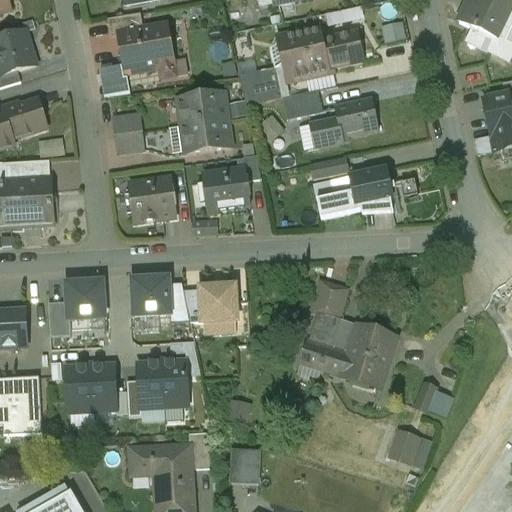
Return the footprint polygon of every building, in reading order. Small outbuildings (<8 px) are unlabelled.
[(0,0),(0,17),(12,15),(8,0),(0,0)] [(271,0),(273,8),(313,0),(271,0)] [(511,0),(471,0),(460,26),(473,32),(467,45),(492,57),(509,20),(511,13),(511,0)] [(141,17),(108,23),(111,40),(119,39),(118,37),(144,32),(141,17)] [(511,59),(511,21),(509,20),(492,57),(509,65),(511,59)] [(386,28),(390,46),(409,42),(405,23),(386,28)] [(144,32),(118,37),(119,39),(125,74),(139,71),(139,70),(143,69),(144,74),(159,71),(161,83),(177,80),(168,28),(144,32)] [(319,30),(277,40),(277,42),(283,41),(293,85),(335,76),(334,72),(364,65),(358,35),(322,42),(319,30)] [(26,35),(0,43),(0,80),(18,75),(36,69),(26,35)] [(277,40),(271,51),(275,71),(267,73),(268,78),(270,87),(287,84),(288,87),(293,85),(283,41),(277,42),(277,40)] [(0,80),(0,92),(21,86),(18,75),(0,80)] [(268,78),(240,83),(246,109),(283,102),(290,100),(288,87),(287,84),(270,87),(268,78)] [(511,91),(482,97),(494,154),(511,149),(511,91)] [(290,100),(283,102),(288,123),(323,116),(319,94),(290,100)] [(205,100),(198,101),(196,101),(196,102),(180,104),(183,130),(227,124),(223,98),(207,100),(205,100)] [(18,106),(0,111),(0,154),(15,150),(13,144),(47,134),(38,104),(19,110),(18,106)] [(372,104),(336,112),(340,128),(316,133),(320,151),(348,144),(347,140),(378,133),(372,104)] [(139,119),(115,122),(117,139),(141,136),(139,119)] [(277,139),(285,134),(277,120),(269,124),(277,139)] [(227,124),(183,130),(187,157),(203,155),(205,155),(205,154),(212,153),(212,154),(214,154),(214,153),(231,151),(227,124)] [(141,136),(117,139),(119,156),(143,153),(141,136)] [(65,141),(43,144),(45,157),(67,155),(65,141)] [(257,160),(244,162),(244,163),(238,163),(239,174),(245,173),(247,186),(248,185),(262,184),(257,160)] [(346,161),(310,168),(314,183),(349,176),(346,161)] [(50,165),(3,168),(4,187),(51,184),(50,165)] [(353,197),(318,204),(322,223),(364,214),(363,209),(393,203),(387,172),(350,180),(353,197)] [(239,174),(203,179),(208,218),(219,216),(219,217),(221,216),(227,215),(229,215),(250,212),(249,200),(250,200),(250,198),(249,198),(248,188),(248,187),(248,185),(247,186),(245,173),(239,174)] [(172,183),(129,189),(135,228),(145,226),(146,227),(147,226),(147,225),(153,225),(155,225),(177,222),(175,209),(176,209),(176,207),(175,207),(174,197),(174,196),(173,196),(172,183)] [(4,187),(0,186),(0,232),(55,230),(52,184),(51,184),(4,187)] [(171,281),(132,283),(134,323),(173,320),(171,281)] [(107,282),(68,285),(70,324),(109,322),(107,282)] [(347,293),(322,285),(313,314),(338,322),(347,293)] [(239,287),(200,289),(200,293),(202,325),(202,329),(204,328),(237,327),(241,326),(239,287)] [(200,293),(184,294),(191,326),(202,325),(200,293)] [(24,314),(11,315),(13,351),(26,350),(24,314)] [(11,315),(0,315),(0,351),(13,351),(11,315)] [(204,328),(205,339),(238,337),(237,327),(204,328)] [(396,343),(358,331),(349,358),(342,380),(380,392),(396,343)] [(308,345),(301,368),(342,380),(349,358),(308,345)] [(186,366),(164,367),(166,410),(188,408),(186,366)] [(164,367),(141,368),(142,385),(143,411),(166,410),(164,367)] [(113,370),(91,372),(93,414),(115,413),(113,370)] [(91,372),(68,373),(70,415),(93,414),(91,372)] [(0,383),(0,423),(4,423),(5,440),(43,438),(39,382),(0,383)] [(142,385),(128,386),(130,420),(144,420),(143,411),(142,385)] [(448,422),(458,400),(426,387),(417,409),(448,422)] [(229,428),(249,432),(254,407),(234,403),(229,428)] [(425,474),(436,444),(400,431),(389,461),(425,474)] [(213,437),(189,438),(190,450),(191,450),(193,474),(215,473),(213,437)] [(190,450),(130,453),(132,481),(150,480),(156,474),(162,473),(169,479),(169,484),(160,495),(160,511),(194,511),(193,474),(191,450),(190,450)] [(263,487),(263,454),(233,454),(233,487),(263,487)] [(81,511),(72,495),(42,511),(81,511)]
